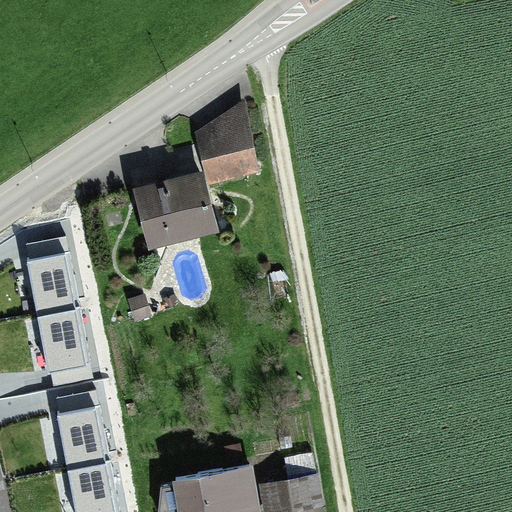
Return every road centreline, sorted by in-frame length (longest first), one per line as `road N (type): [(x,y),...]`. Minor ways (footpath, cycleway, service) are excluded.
road 1 (track): [(260,36),(344,511)]
road 2 (tertiary): [(0,209),(316,0)]
